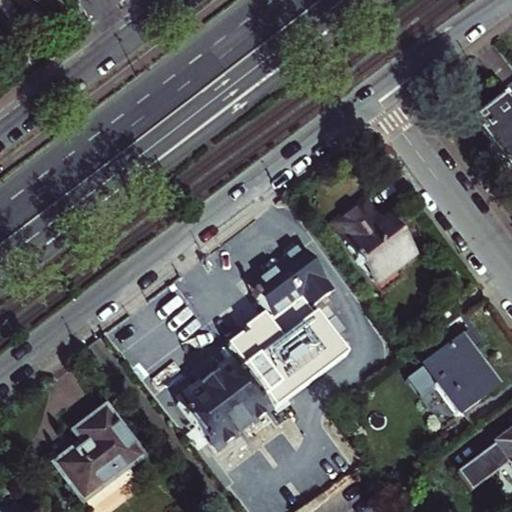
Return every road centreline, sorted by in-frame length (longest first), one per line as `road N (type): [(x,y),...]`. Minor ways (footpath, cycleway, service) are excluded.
road 1 (primary): [(0,281),(114,205),(381,0)]
road 2 (tertiary): [(0,370),(371,90)]
road 3 (primary): [(257,29),(0,224)]
road 4 (primary): [(0,260),(210,100)]
road 5 (residential): [(511,278),(371,90)]
road 6 (tertiary): [(171,0),(0,129)]
road 7 (primary): [(210,100),(349,0)]
road 8 (primary): [(210,100),(335,0)]
road 9 (tertiary): [(371,90),(495,0)]
